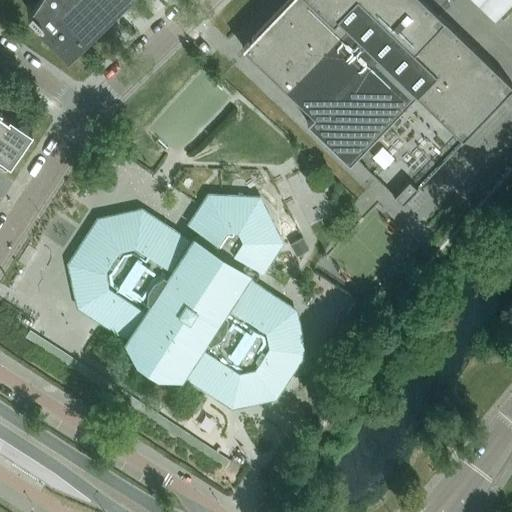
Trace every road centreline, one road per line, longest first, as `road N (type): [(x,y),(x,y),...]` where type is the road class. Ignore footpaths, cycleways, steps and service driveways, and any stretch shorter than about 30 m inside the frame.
road 1 (residential): [(199,511),(194,495),(0,372)]
road 2 (primary): [(163,511),(0,409)]
road 3 (residential): [(87,112),(204,0)]
road 4 (residential): [(0,248),(87,112)]
road 5 (primary): [(0,437),(116,511)]
